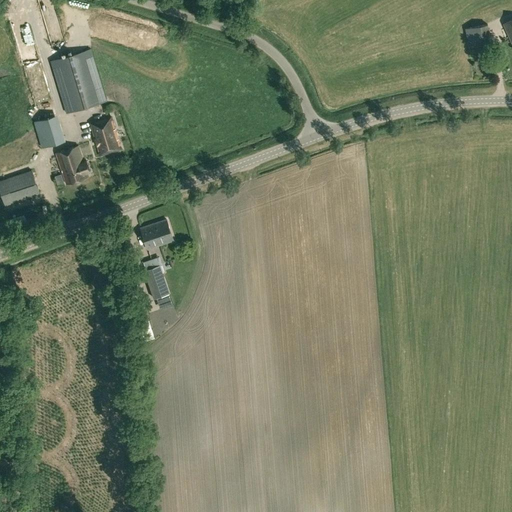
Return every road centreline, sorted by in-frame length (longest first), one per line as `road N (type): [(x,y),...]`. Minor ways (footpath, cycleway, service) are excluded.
road 1 (tertiary): [(319,135),(0,254)]
road 2 (unclassified): [(319,135),(296,80),(271,49),(136,0)]
road 3 (tertiary): [(511,101),(429,107),(319,135)]
